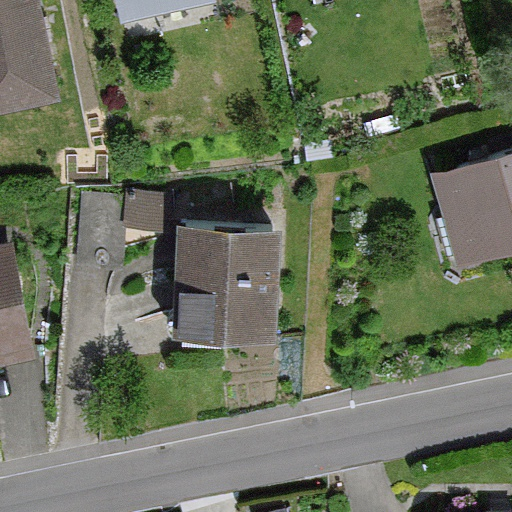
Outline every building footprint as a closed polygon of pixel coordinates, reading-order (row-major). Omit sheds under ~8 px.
[(0,0),(0,105),(61,92),(40,0),(0,0)] [(123,0),(128,15),(192,0),(123,0)] [(511,151),(435,174),(462,264),(511,249),(511,151)] [(116,205),(81,202),(74,271),(110,275),(116,205)] [(285,224),(181,218),(177,278),(187,279),(184,331),(278,336),(285,224)] [(16,244),(0,247),(0,363),(39,355),(16,244)]
